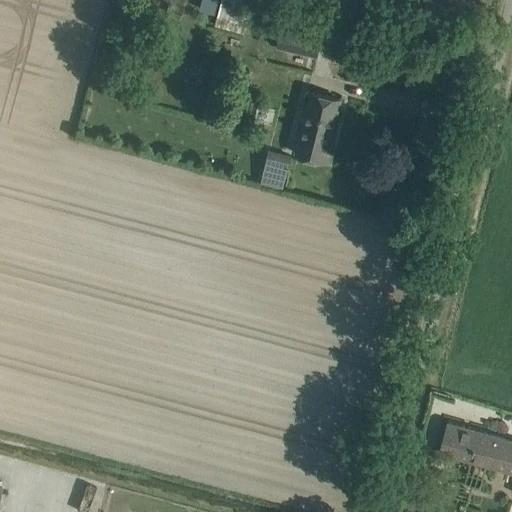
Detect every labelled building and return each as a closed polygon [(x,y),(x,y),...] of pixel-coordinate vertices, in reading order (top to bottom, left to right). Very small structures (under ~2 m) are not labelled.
[(318,57),(324,32),(283,22),(277,47),(318,57)] [(339,30),(335,44),(339,45),(339,46),(372,55),(374,45),(385,47),(387,40),(343,29),(342,31),(339,30)] [(312,92),(296,154),(330,162),(335,145),(329,144),(340,99),(312,92)] [(134,139),(137,120),(115,117),(113,136),(134,139)] [(262,153),(256,182),(279,186),(285,157),(262,153)] [(511,439),(448,421),(440,452),(511,472),(511,439)]
